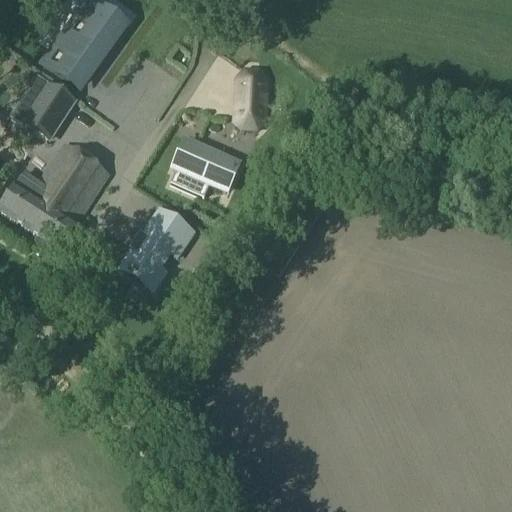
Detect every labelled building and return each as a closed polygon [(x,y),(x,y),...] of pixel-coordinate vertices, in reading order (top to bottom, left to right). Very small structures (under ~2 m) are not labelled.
[(101,67),(128,30),(106,15),(104,18),(85,5),(40,67),(76,93),(87,77),(92,80),(101,67)] [(123,103),(175,73),(160,48),(108,78),(123,103)] [(235,83),(233,126),(240,134),(255,135),(263,128),(264,122),(265,85),(258,77),(243,76),(235,83)] [(12,118),(10,122),(45,145),(46,145),(48,142),(71,106),(70,106),(35,82),(12,118)] [(174,174),(168,188),(201,203),(206,191),(223,199),(232,180),(234,180),(236,176),(235,175),(237,170),(204,155),(203,157),(182,148),(171,173),(174,174)] [(13,192),(0,210),(0,219),(38,244),(32,255),(51,267),(106,180),(62,151),(37,186),(24,177),(13,192)] [(174,263),(190,240),(158,218),(143,240),(140,238),(129,255),(131,257),(120,273),(152,295),(164,277),(160,274),(169,260),(174,263)] [(204,254),(198,263),(212,273),(218,264),(204,254)]
